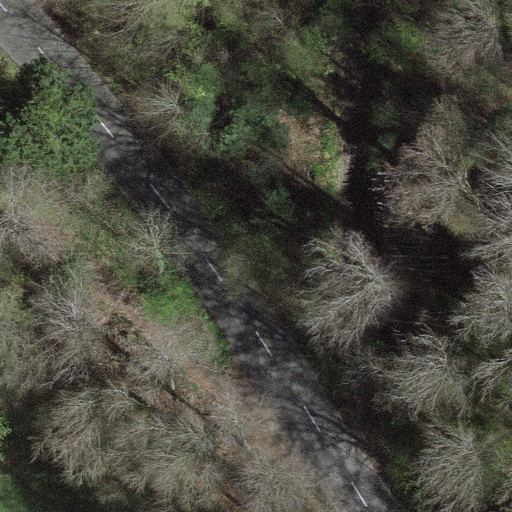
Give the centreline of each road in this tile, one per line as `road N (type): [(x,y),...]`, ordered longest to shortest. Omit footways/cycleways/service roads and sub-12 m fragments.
road 1 (tertiary): [(372,511),(265,344),(140,172),(0,6)]
road 2 (track): [(377,511),(351,336),(355,0)]
road 3 (track): [(0,221),(107,254),(211,270)]
